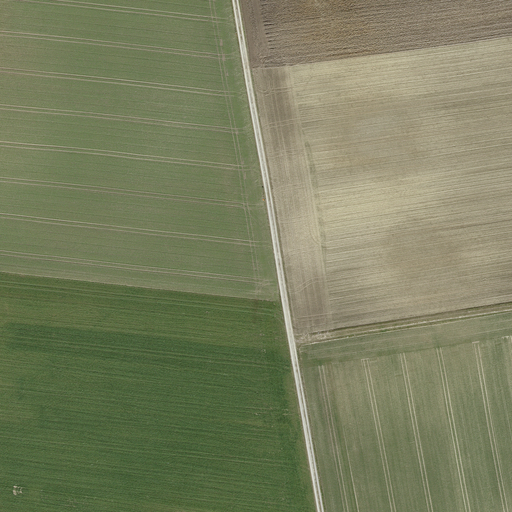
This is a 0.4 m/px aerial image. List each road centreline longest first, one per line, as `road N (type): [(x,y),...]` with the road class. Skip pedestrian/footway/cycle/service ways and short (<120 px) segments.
road 1 (track): [(321,511),(235,0)]
road 2 (track): [(292,343),(511,306)]
